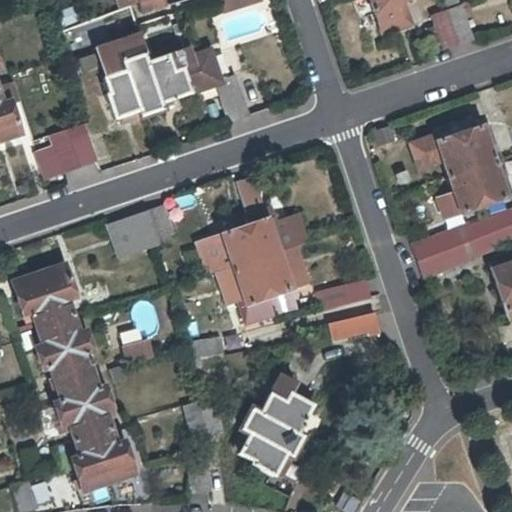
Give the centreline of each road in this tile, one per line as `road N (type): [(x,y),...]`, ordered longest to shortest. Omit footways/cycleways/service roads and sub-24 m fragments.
road 1 (residential): [(0,230),(340,113)]
road 2 (residential): [(340,113),(442,412)]
road 3 (residential): [(340,113),(511,56)]
